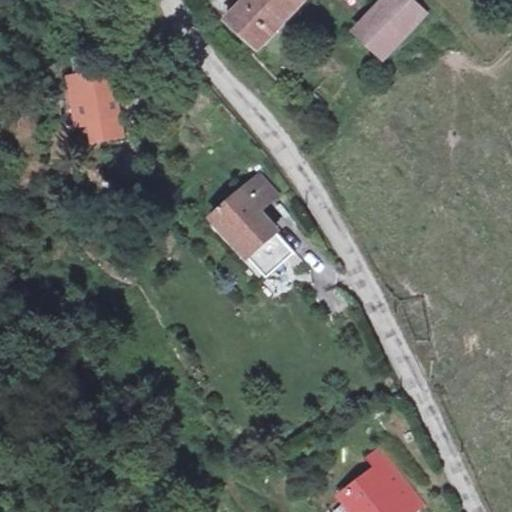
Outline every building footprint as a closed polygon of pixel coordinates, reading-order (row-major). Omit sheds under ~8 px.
[(244,0),(228,19),(258,45),(298,0),(244,0)] [(380,57),(419,10),(406,0),(385,0),(356,34),(380,57)] [(107,71),(70,80),(80,126),(91,124),(118,117),(107,71)] [(118,117),(91,124),(95,141),(122,135),(118,117)] [(253,259),(278,239),(266,220),(271,217),(255,195),(267,181),(254,168),(209,199),(253,259)] [(317,504),(322,511),(357,511),(395,484),(365,441),(312,477),(328,497),(317,504)]
